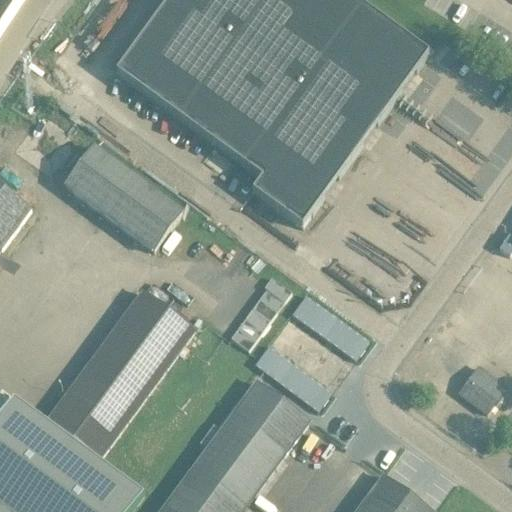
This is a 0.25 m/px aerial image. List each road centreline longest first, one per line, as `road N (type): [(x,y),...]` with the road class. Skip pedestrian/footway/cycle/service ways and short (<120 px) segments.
road 1 (unclassified): [(511,499),(392,418),(386,383),(511,198)]
road 2 (unknown): [(406,354),(170,177)]
